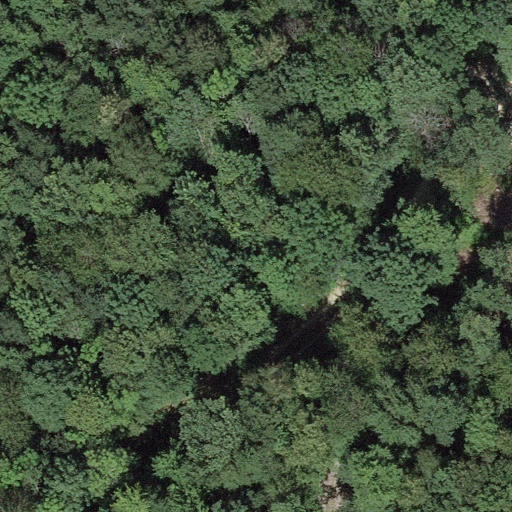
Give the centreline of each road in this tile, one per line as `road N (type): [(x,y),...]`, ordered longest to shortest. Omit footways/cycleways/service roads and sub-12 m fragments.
road 1 (track): [(511,83),(350,291),(324,430),(320,511)]
road 2 (track): [(120,511),(350,291)]
